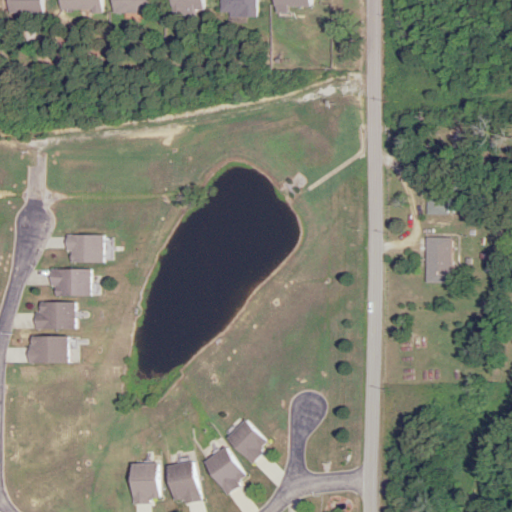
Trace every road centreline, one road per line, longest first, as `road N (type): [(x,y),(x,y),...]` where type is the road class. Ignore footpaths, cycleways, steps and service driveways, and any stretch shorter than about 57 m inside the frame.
road 1 (tertiary): [(373,511),(374,0)]
road 2 (residential): [(0,364),(32,228)]
